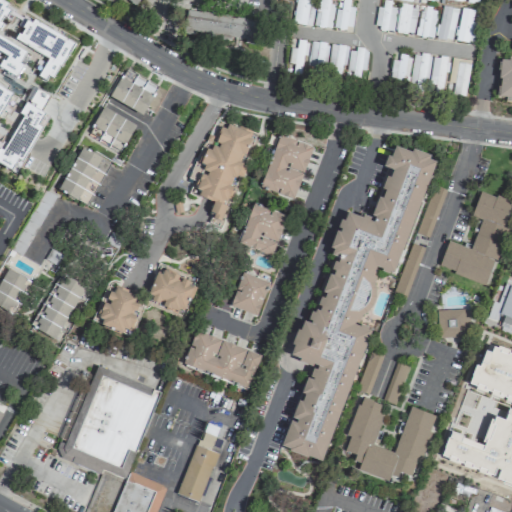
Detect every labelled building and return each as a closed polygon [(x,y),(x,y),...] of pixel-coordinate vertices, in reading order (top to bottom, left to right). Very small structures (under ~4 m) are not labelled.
[(312,0),(295,0),(291,24),(308,26),(312,0)] [(331,0),(316,0),(315,27),(330,28),(331,0)] [(353,0),(351,0),(340,0),(339,6),(335,6),(333,27),(350,29),(353,0)] [(390,0),(386,0),(382,0),(382,8),(376,7),(374,29),(393,31),(395,8),(390,7),(390,0)] [(73,43),(33,19),(32,20),(0,1),(0,24),(4,18),(14,24),(21,29),(14,41),(40,57),(31,72),(49,83),(73,43)] [(416,6),(397,5),(394,33),(413,34),(416,6)] [(435,38),(451,41),(457,9),(442,6),(435,38)] [(436,10),(420,7),(416,36),(432,39),(436,10)] [(471,23),(473,10),(460,8),(455,40),(474,43),(477,24),(471,23)] [(256,23),(186,10),(181,34),(251,46),(256,23)] [(0,69),(17,77),(22,65),(20,64),(26,51),(0,38),(0,53),(5,56),(0,66),(0,69)] [(307,42),(296,41),(296,48),(289,48),(287,74),(300,74),(301,55),(306,55),(307,42)] [(326,43),(309,42),(308,67),(325,68),(326,43)] [(327,77),(343,77),(344,45),(328,45),(327,77)] [(397,61),(392,60),(388,81),(406,84),(410,57),(398,55),(397,61)] [(470,60),(451,58),(447,84),(446,94),(465,97),(470,60)] [(497,97),(511,98),(511,59),(502,58),(497,97)] [(141,115),(152,95),(139,88),(142,82),(138,80),(135,85),(120,77),(109,98),(141,115)] [(0,116),(11,92),(0,87),(0,116)] [(135,125),(102,107),(85,136),(119,154),(135,125)] [(223,118),(191,193),(215,203),(210,214),(224,220),(261,133),(223,118)] [(281,135),(260,186),(294,199),(314,149),(281,135)] [(282,443),(319,457),(368,329),(356,324),(359,314),(364,311),(371,303),(374,295),(373,286),(372,281),(374,275),(370,273),(374,264),(390,270),(433,157),(393,142),(384,163),(390,165),(371,218),(345,209),(329,252),(334,254),(308,320),(301,317),(288,350),(315,362),(282,443)] [(109,163),(80,147),(57,192),(87,207),(109,163)] [(443,189),(431,186),(417,235),(430,238),(443,189)] [(511,201),(482,190),(473,215),(503,226),(511,201)] [(254,204),(238,242),(272,256),(288,218),(254,204)] [(481,220),(508,231),(486,286),(436,267),(447,241),(470,250),(481,220)] [(423,248),(412,244),(396,292),(407,295),(423,248)] [(15,260),(11,266),(26,274),(29,269),(15,260)] [(159,265),(144,298),(182,314),(196,281),(159,265)] [(7,268),(0,279),(0,307),(10,313),(29,281),(7,268)] [(60,274),(86,288),(58,342),(31,328),(60,274)] [(243,274),(270,285),(257,317),(230,307),(243,274)] [(511,285),(501,282),(489,319),(511,327),(511,285)] [(114,285),(99,319),(129,332),(144,298),(114,285)] [(436,311),(464,310),(464,316),(467,317),(468,336),(437,337),(436,311)] [(197,330),(182,365),(246,391),(261,356),(197,330)] [(511,483),(511,353),(492,347),(480,358),(470,383),(511,403),(511,410),(506,409),(503,419),(493,417),(480,445),(450,432),(440,458),(511,483)] [(382,357),(371,353),(357,390),(367,394),(382,357)] [(409,367),(398,362),(383,400),(394,404),(409,367)] [(159,392),(99,366),(91,384),(83,380),(56,446),(59,458),(99,474),(101,470),(124,480),(128,471),(159,392)] [(434,415),(409,407),(395,452),(373,445),(383,415),(379,414),(382,405),(360,398),(342,455),(361,461),(357,470),(389,480),(392,472),(414,479),(434,415)] [(0,404),(8,409),(0,421),(0,404)] [(195,445),(219,454),(199,504),(175,495),(195,445)] [(128,471),(124,480),(112,511),(154,511),(164,488),(128,471)]
